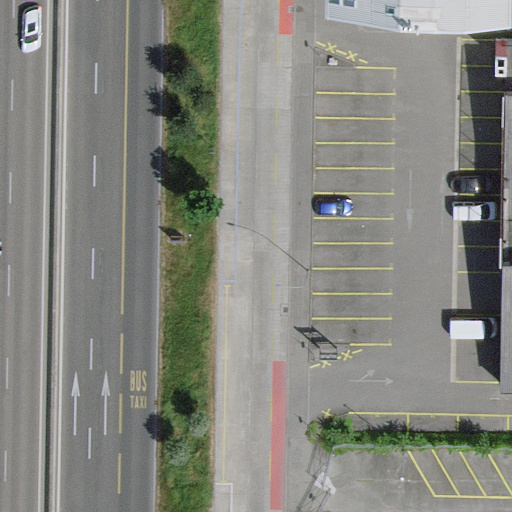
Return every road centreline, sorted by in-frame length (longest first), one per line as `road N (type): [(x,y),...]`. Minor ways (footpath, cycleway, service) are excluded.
road 1 (tertiary): [(252,511),(263,0)]
road 2 (primary): [(103,511),(113,0)]
road 3 (primary): [(14,0),(5,511)]
